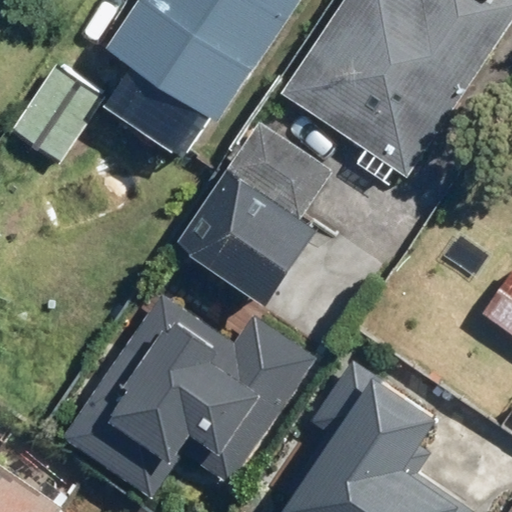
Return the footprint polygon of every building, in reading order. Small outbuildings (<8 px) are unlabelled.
[(134,0),(104,47),(218,120),(295,0),(134,0)] [(511,0),(348,0),(288,89),(412,172),(511,23),(511,0)] [(60,61),(15,130),(65,162),(110,93),(60,61)] [(267,118),(235,166),(307,215),(340,168),(267,118)] [(176,246),(263,304),(313,230),(227,172),(176,246)] [(511,275),(488,307),(511,325),(511,275)] [(153,294),(60,437),(153,497),(182,453),(226,481),(307,357),(244,315),(227,341),(153,294)] [(438,417),(354,363),(315,423),(335,437),(286,511),(461,511),(401,473),(438,417)] [(0,511),(63,511),(0,468),(0,511)]
